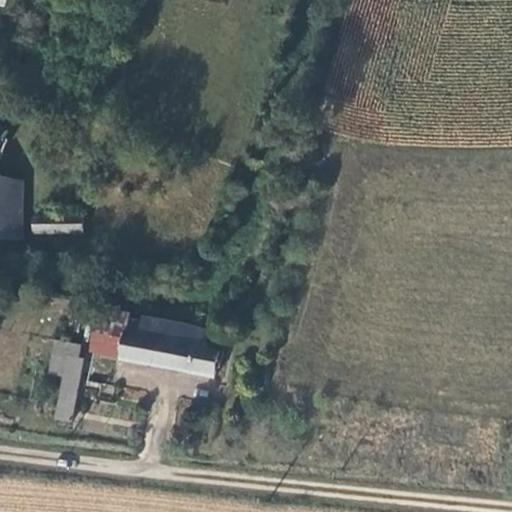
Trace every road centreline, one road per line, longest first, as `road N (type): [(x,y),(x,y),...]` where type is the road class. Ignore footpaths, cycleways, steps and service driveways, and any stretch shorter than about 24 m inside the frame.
road 1 (track): [(511,507),(162,472)]
road 2 (track): [(263,194),(237,250),(180,288),(21,284),(0,291)]
road 3 (unclassified): [(162,472),(0,451)]
